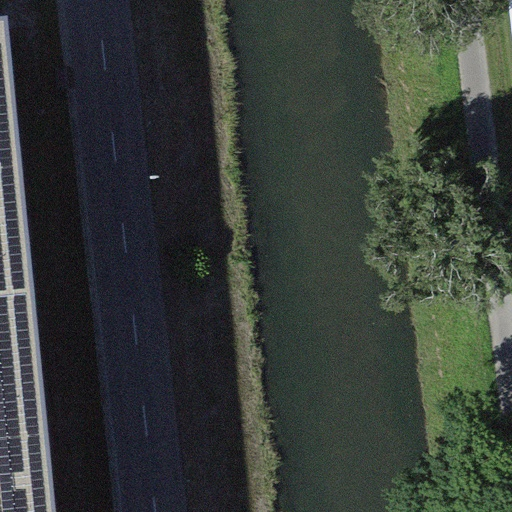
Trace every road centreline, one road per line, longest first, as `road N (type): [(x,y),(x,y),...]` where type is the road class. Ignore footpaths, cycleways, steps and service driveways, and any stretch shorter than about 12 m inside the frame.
road 1 (tertiary): [(99,0),(158,511)]
road 2 (track): [(511,376),(467,0)]
